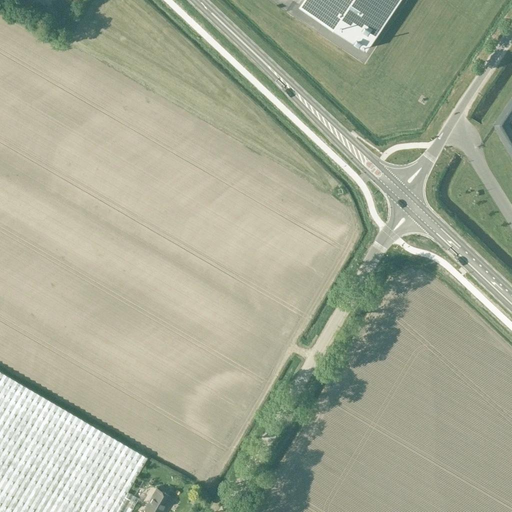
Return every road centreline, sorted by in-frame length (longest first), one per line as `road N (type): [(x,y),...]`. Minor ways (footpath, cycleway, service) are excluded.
road 1 (unclassified): [(223,511),(392,231)]
road 2 (secondary): [(265,64),(388,193)]
road 3 (secondary): [(397,183),(265,64)]
road 4 (unclassified): [(420,168),(511,32)]
road 5 (secondary): [(415,218),(511,309)]
road 6 (secondary): [(511,291),(424,209)]
